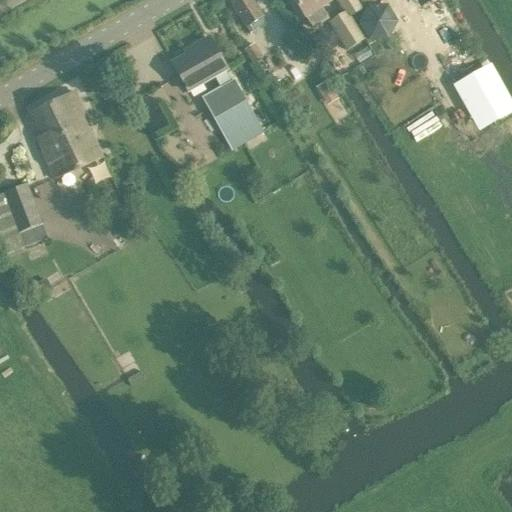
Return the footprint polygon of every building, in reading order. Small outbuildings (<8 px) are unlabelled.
[(306,17),(313,29),(328,19),(321,8),(333,0),(292,0),(304,18),(306,17)] [(341,0),(338,3),(344,13),(329,23),(346,50),(364,39),(350,17),(362,9),(355,0),(341,0)] [(399,0),(418,33),(451,15),(442,0),(399,0)] [(269,6),(245,20),(267,54),(279,47),(295,74),(309,66),(285,25),(282,27),(269,6)] [(369,7),(361,25),(369,40),(387,39),(395,21),(387,7),(369,7)] [(214,120),(245,102),(234,81),(232,82),(225,71),(226,70),(209,39),(192,48),(194,52),(172,64),(188,92),(213,78),(220,89),(202,99),(214,120)] [(485,71),(460,85),(483,126),(508,112),(485,71)] [(327,81),(318,87),(329,105),(339,99),(327,81)] [(54,180),(100,159),(74,94),(28,116),(54,180)] [(26,186),(0,195),(0,248),(4,259),(25,251),(19,235),(41,226),(26,186)] [(46,281),(35,287),(41,297),(51,291),(46,281)] [(141,372),(127,380),(132,387),(145,379),(141,372)]
